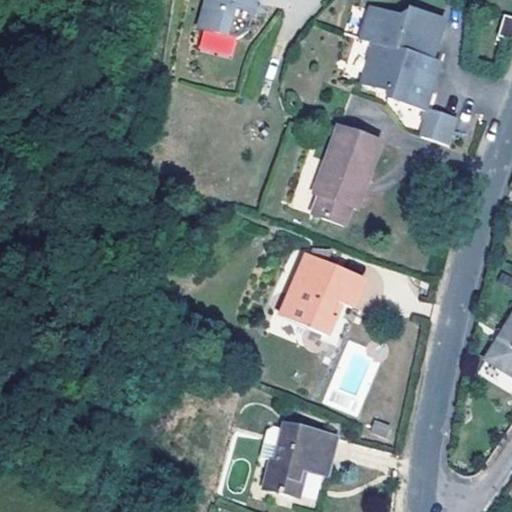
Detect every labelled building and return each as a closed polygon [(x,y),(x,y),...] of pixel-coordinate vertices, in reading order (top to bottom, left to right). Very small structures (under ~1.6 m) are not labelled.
[(251,5),(252,0),(202,0),(200,8),(202,9),(196,29),(231,39),(244,33),(247,20),(244,14),(247,4),(251,5)] [(434,40),(440,21),(410,10),(399,19),(370,9),(359,40),(373,44),(359,84),(387,94),(385,101),(420,113),(430,84),(428,84),(435,66),(428,63),(423,62),(431,39),(434,40)] [(511,38),(511,23),(501,20),(496,39),(506,42),(510,44),(511,38)] [(434,40),(431,39),(423,62),(428,63),(436,40),(434,40)] [(439,67),(435,66),(428,84),(430,84),(432,85),(439,67)] [(453,122),(426,113),(418,139),(444,148),(453,122)] [(379,145),(336,130),(313,194),(320,197),(313,218),(342,228),(349,211),(360,176),(367,178),(379,145)] [(314,180),(300,176),(290,207),(305,212),(314,180)] [(360,176),(349,211),(356,215),(370,179),(367,178),(360,176)] [(282,317),(327,338),(334,323),(328,320),(336,304),(351,312),(365,283),(310,258),(296,284),(282,317)] [(270,311),(282,317),(296,284),(285,279),(270,311)] [(328,320),(334,323),(344,328),(351,312),(336,304),(328,320)] [(511,320),(492,373),(511,380),(511,320)] [(330,442),(282,429),(272,466),(268,464),(260,493),(296,503),(304,476),(320,480),(330,442)] [(330,442),(320,480),(327,482),(338,444),(330,442)]
